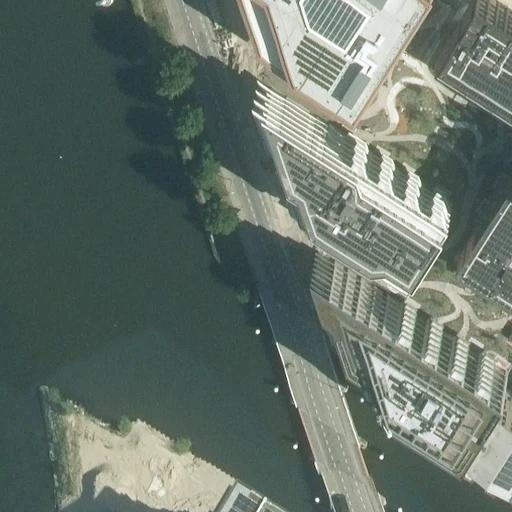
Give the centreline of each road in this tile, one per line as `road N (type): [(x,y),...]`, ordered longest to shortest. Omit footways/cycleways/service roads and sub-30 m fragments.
road 1 (unclassified): [(361,511),(188,0)]
road 2 (unknown): [(511,250),(306,116),(294,58),(329,0)]
